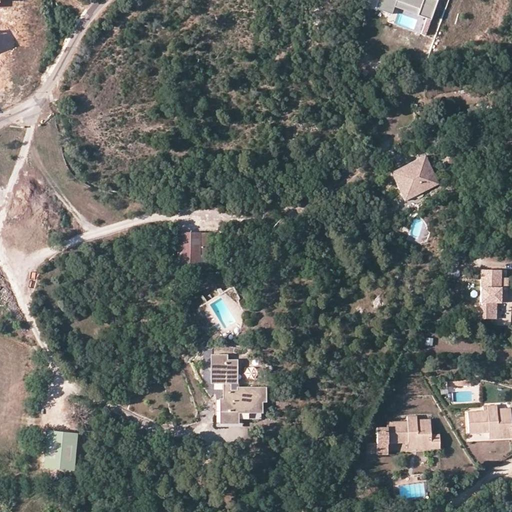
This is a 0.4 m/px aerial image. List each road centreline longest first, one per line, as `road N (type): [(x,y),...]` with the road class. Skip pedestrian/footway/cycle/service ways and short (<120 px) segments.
road 1 (track): [(30,108),(33,128),(5,210),(10,260),(61,379),(166,434),(208,429)]
road 2 (track): [(10,260),(159,217),(289,212),(325,198),(416,125)]
road 3 (residential): [(0,120),(30,108),(57,76),(99,0)]
